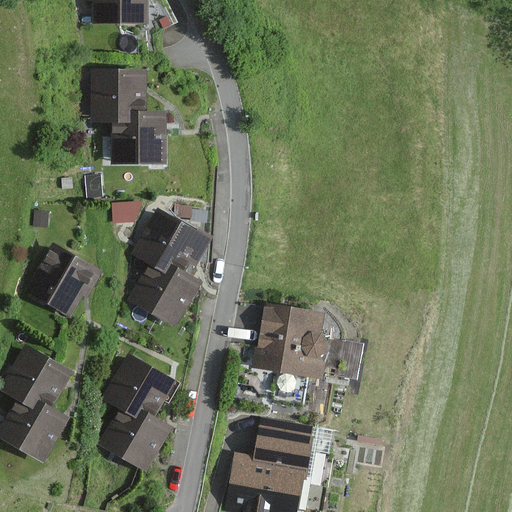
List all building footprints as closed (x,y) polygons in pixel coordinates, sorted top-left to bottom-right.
[(148,24),(148,0),(92,0),(92,23),(148,24)] [(146,114),(145,70),(89,71),(90,115),(109,115),(146,114)] [(166,162),(165,114),(146,114),(109,115),(109,162),(166,162)] [(101,175),(85,176),(87,198),(103,197),(101,175)] [(71,178),(61,179),(61,189),(71,189),(71,178)] [(143,201),(112,203),(113,223),(135,222),(143,201)] [(188,277),(211,238),(158,208),(136,247),(152,256),(188,277)] [(35,211),(34,226),(47,227),(48,212),(35,211)] [(72,319),(99,272),(54,245),(26,292),(72,319)] [(177,328),(201,284),(188,277),(152,256),(128,300),(177,328)] [(319,378),(329,315),(265,304),(255,367),(319,378)] [(364,345),(344,340),(337,375),(357,379),(364,345)] [(49,412),(73,372),(24,343),(0,382),(0,383),(20,395),(49,412)] [(150,417),(171,380),(127,355),(106,393),(120,401),(150,417)] [(0,439),(43,463),(66,421),(49,412),(20,395),(0,430),(0,439)] [(147,472),(170,429),(150,417),(120,401),(96,444),(147,472)] [(308,480),(317,426),(259,416),(252,455),(234,452),(224,509),(238,511),(296,511),(303,479),(308,480)]
